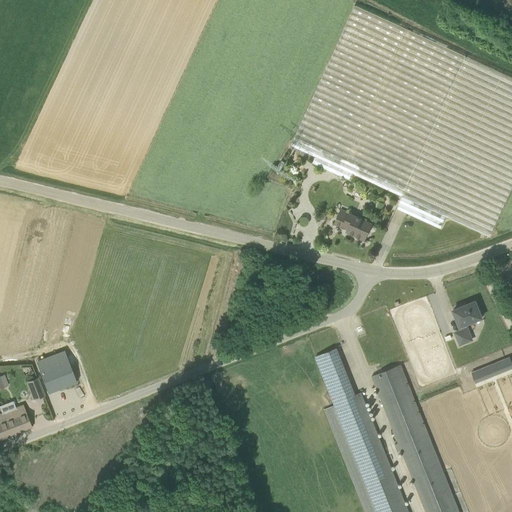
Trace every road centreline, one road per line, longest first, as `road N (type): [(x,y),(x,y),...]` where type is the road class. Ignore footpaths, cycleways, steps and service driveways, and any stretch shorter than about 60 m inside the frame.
road 1 (unclassified): [(0,449),(344,314),(360,299),(369,271)]
road 2 (unclassified): [(369,271),(0,181)]
road 3 (unclassified): [(369,271),(433,273),(511,245)]
road 4 (track): [(511,67),(386,0)]
